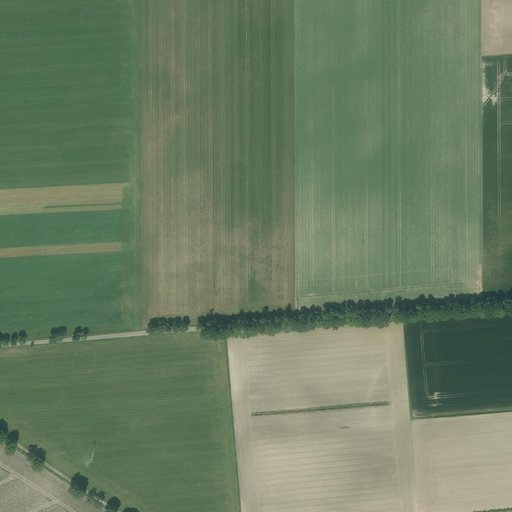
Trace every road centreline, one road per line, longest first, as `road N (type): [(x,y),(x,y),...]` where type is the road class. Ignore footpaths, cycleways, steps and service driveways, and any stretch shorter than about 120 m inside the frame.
road 1 (unclassified): [(0,345),(511,301)]
road 2 (track): [(0,433),(119,511)]
